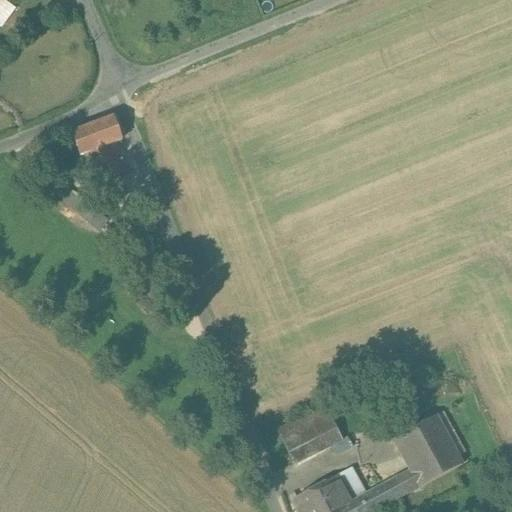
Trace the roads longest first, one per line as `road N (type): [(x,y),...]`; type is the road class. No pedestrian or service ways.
road 1 (unclassified): [(276,511),(117,91)]
road 2 (residential): [(117,91),(338,0)]
road 3 (residential): [(0,149),(117,91)]
